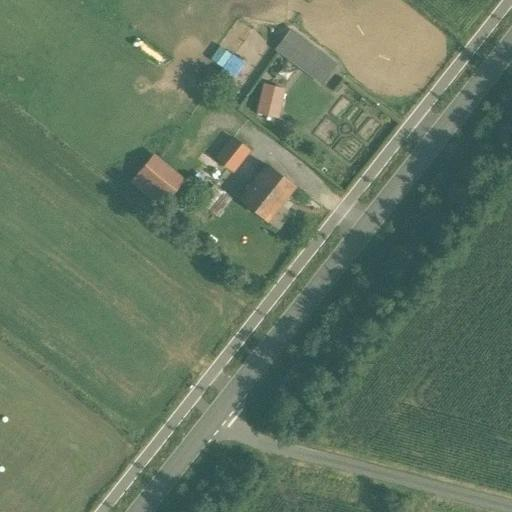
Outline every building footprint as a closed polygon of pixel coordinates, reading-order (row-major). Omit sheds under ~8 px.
[(329,68),(288,37),(279,49),(320,80),(329,68)] [(264,85),(257,112),(277,117),(284,89),(264,85)] [(234,138),(217,159),(232,170),(248,150),(234,138)] [(175,190),(144,165),(132,180),(163,206),(175,190)] [(267,165),(239,199),(267,221),(294,186),(267,165)] [(212,181),(197,199),(218,215),(232,197),(212,181)]
